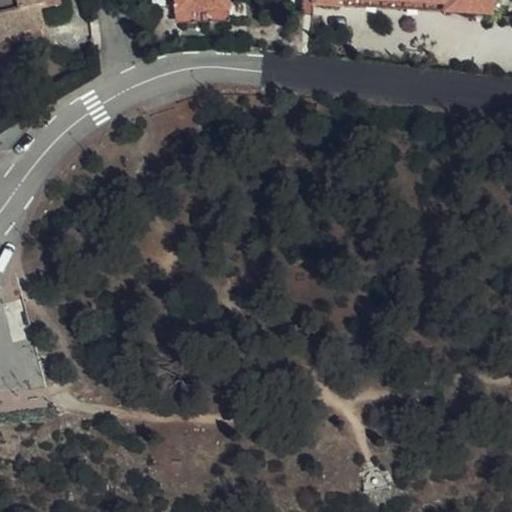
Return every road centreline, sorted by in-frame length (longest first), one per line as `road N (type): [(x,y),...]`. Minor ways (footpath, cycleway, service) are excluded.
road 1 (tertiary): [(511,100),(220,71),(132,87)]
road 2 (tertiary): [(132,87),(70,128),(0,206)]
